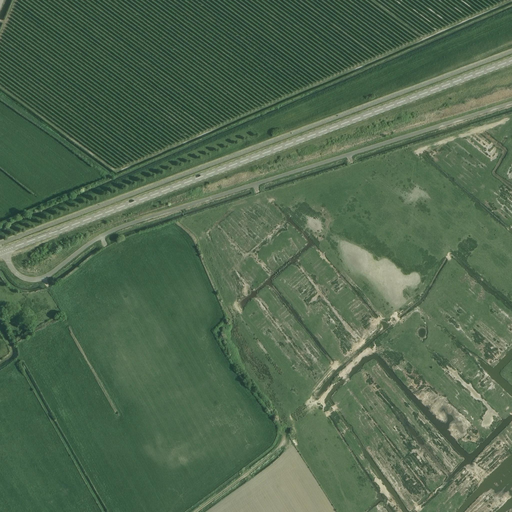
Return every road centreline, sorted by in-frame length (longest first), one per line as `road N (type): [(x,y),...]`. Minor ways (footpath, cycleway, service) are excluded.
road 1 (unclassified): [(2,250),(22,277),(43,278),(110,231),(511,103)]
road 2 (secondary): [(2,250),(511,61)]
road 3 (track): [(198,511),(278,450),(286,426),(379,340)]
